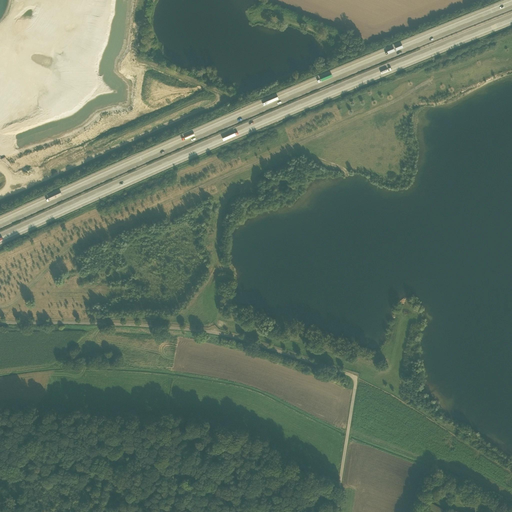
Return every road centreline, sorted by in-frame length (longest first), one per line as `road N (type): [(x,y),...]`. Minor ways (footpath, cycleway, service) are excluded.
road 1 (motorway): [(0,236),(511,17)]
road 2 (motorway): [(511,5),(0,224)]
road 3 (unclassified): [(0,322),(212,332),(356,377),(335,511)]
